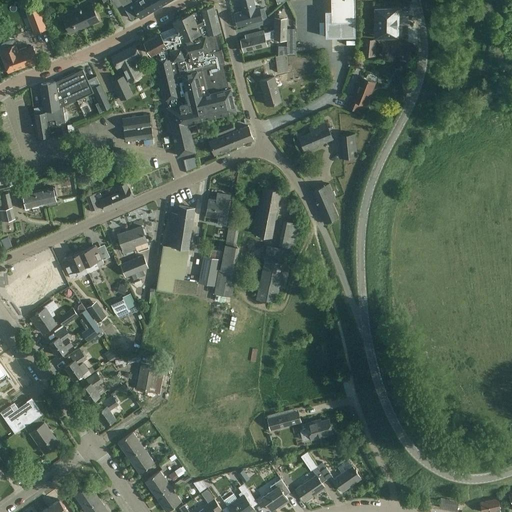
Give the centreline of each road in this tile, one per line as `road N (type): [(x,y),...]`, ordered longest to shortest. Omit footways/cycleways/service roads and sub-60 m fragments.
road 1 (unclassified): [(366,331),(366,215),(425,66),(416,0)]
road 2 (residential): [(0,263),(266,145)]
road 3 (unclassified): [(511,471),(471,480),(421,460),(386,407),(366,331)]
road 4 (residential): [(366,331),(301,188),(266,145)]
road 5 (residential): [(0,94),(186,0)]
road 6 (unclassified): [(95,448),(0,311)]
road 7 (unknown): [(0,89),(40,156),(118,136)]
road 8 (residential): [(266,145),(221,0)]
